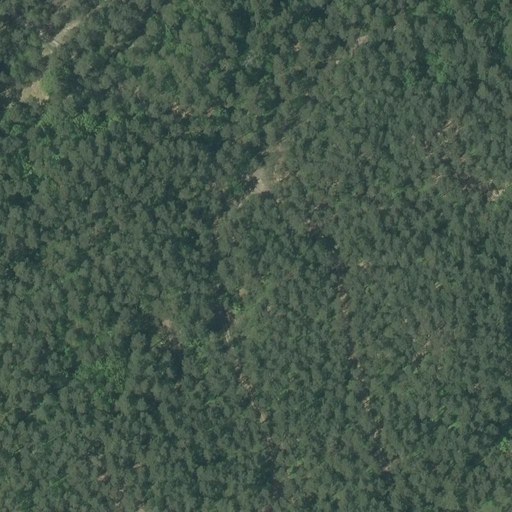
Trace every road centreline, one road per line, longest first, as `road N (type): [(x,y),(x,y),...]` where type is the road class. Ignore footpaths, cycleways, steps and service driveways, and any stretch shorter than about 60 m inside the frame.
road 1 (track): [(395,511),(365,429),(337,265),(328,248),(251,185)]
road 2 (track): [(272,511),(277,480),(267,441),(243,395),(212,281),(211,247),(251,185)]
road 3 (track): [(219,318),(135,464),(117,511)]
road 4 (track): [(310,232),(394,214),(509,229)]
